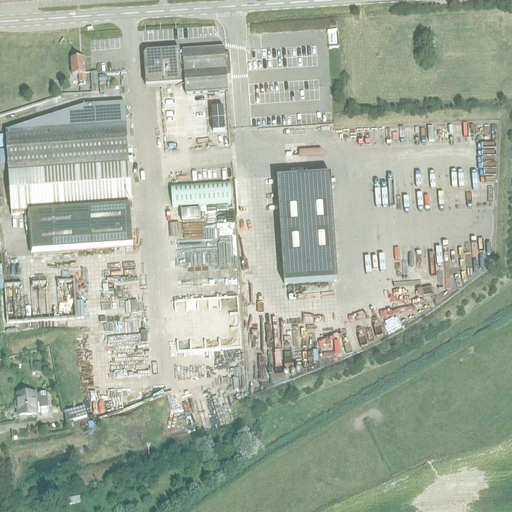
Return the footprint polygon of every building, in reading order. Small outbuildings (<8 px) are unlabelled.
[(225,54),(225,49),(179,52),(179,50),(179,51),(179,52),(161,53),(161,52),(161,53),(146,54),(144,56),(144,57),(146,87),(182,84),(180,64),(183,64),(185,91),(227,88),(227,76),(231,76),(229,54),(225,54)] [(71,60),(72,76),(79,76),(79,83),(86,83),(84,59),(71,60)] [(84,107),(6,132),(8,173),(129,164),(125,104),(84,107)] [(225,132),(223,108),(211,109),(213,133),(225,132)] [(129,168),(10,176),(12,213),(131,205),(129,168)] [(331,176),(277,180),(284,285),(338,282),(331,176)] [(230,181),(171,185),(172,208),(232,205),(230,181)] [(130,207),(30,214),(32,254),(133,247),(130,207)] [(45,279),(33,278),(32,286),(45,286),(45,279)] [(128,287),(128,298),(140,298),(139,287),(128,287)] [(102,288),(101,298),(112,299),(113,289),(102,288)] [(140,311),(141,304),(130,302),(129,310),(140,311)] [(198,322),(198,308),(177,308),(177,323),(198,322)] [(119,355),(119,348),(113,348),(113,343),(106,343),(107,356),(119,355)] [(192,364),(201,364),(201,352),(192,353),(192,364)] [(190,364),(189,354),(181,355),(182,365),(190,364)] [(313,354),(311,363),(319,365),(321,355),(313,354)] [(35,363),(33,371),(41,373),(43,365),(35,363)] [(35,394),(17,395),(19,416),(48,414),(47,394),(39,394),(39,395),(35,395),(35,394)] [(84,407),(64,413),(66,423),(87,418),(84,407)] [(80,497),(68,499),(69,505),(81,503),(80,497)]
